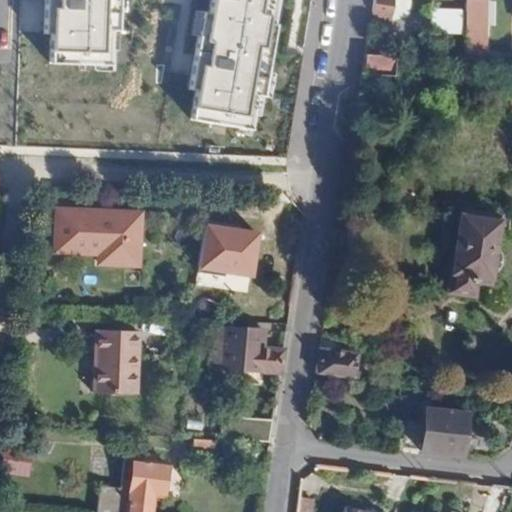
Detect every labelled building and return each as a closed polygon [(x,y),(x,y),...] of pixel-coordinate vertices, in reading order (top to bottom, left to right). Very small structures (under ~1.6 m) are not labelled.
[(50,0),(48,74),(126,79),(131,0),(50,0)] [(294,2),(279,0),(220,0),(202,112),(271,122),(294,2)] [(373,0),(371,11),(387,14),(389,0),(373,0)] [(460,0),(460,20),(479,22),(480,0),(460,0)] [(425,3),(424,29),(455,30),(456,4),(425,3)] [(479,22),(460,20),(457,57),(477,58),(479,22)] [(365,51),(362,72),(394,74),(395,53),(365,51)] [(45,125),(158,128),(159,95),(46,92),(45,125)] [(55,208),(54,247),(98,250),(98,260),(135,262),(137,212),(55,208)] [(459,209),(449,290),(472,293),(474,279),(488,281),(496,213),(459,209)] [(251,229),(201,221),(194,265),(244,273),(251,229)] [(91,334),(87,396),(131,399),(135,337),(91,334)] [(218,341),(217,362),(224,363),(225,342),(218,341)] [(225,342),(224,363),(224,368),(279,373),(283,350),(252,347),(252,343),(225,342)] [(319,348),(316,371),(351,375),(352,369),(354,352),(319,348)] [(406,417),(402,448),(460,455),(464,410),(426,406),(425,419),(406,417)] [(218,416),(217,433),(211,433),(210,439),(219,439),(267,442),(271,420),(218,416)] [(7,418),(6,427),(31,428),(31,419),(7,418)] [(198,438),(198,459),(218,460),(219,439),(210,439),(198,438)] [(3,450),(0,469),(0,472),(25,476),(28,453),(3,450)] [(96,488),(94,511),(127,511),(130,454),(121,454),(117,490),(96,488)] [(130,454),(127,511),(148,511),(150,498),(158,498),(159,498),(159,496),(162,467),(150,466),(151,457),(130,454)] [(511,487),(489,485),(484,499),(509,502),(511,492),(511,487)] [(483,501),(507,509),(509,502),(484,499),(483,501)]
